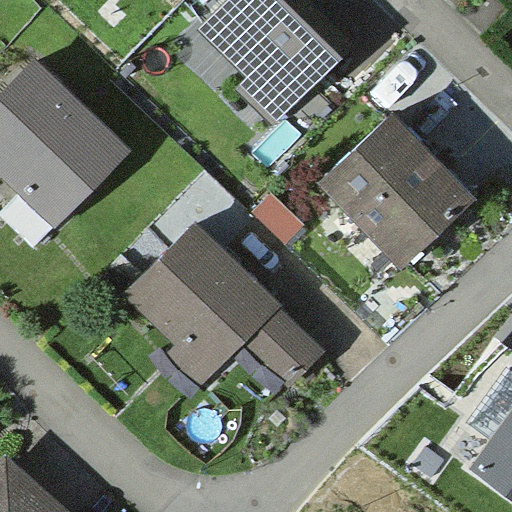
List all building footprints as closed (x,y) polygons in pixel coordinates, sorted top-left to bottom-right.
[(355,43),(312,0),(225,0),(197,29),(247,78),(236,88),(273,125),(355,43)] [(34,57),(0,91),(0,177),(1,176),(56,228),(131,150),(34,57)] [(394,111),(318,182),(401,270),(477,199),(394,111)] [(305,226),(271,193),(252,211),(286,245),(305,226)] [(282,307),(195,222),(122,295),(174,345),(166,353),(201,388),(244,343),(289,387),(325,351),(281,308),(282,307)] [(492,439),(511,411),(511,371),(507,367),(467,421),(492,439)] [(511,411),(492,439),(469,468),(511,499),(511,411)] [(71,511),(7,453),(0,460),(0,511),(71,511)]
